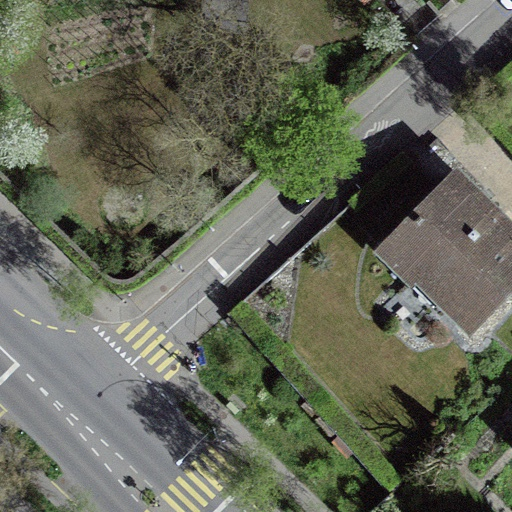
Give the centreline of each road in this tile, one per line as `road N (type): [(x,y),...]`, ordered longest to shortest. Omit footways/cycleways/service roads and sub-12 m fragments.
road 1 (residential): [(511,21),(74,418)]
road 2 (secondary): [(221,511),(194,486),(74,418)]
